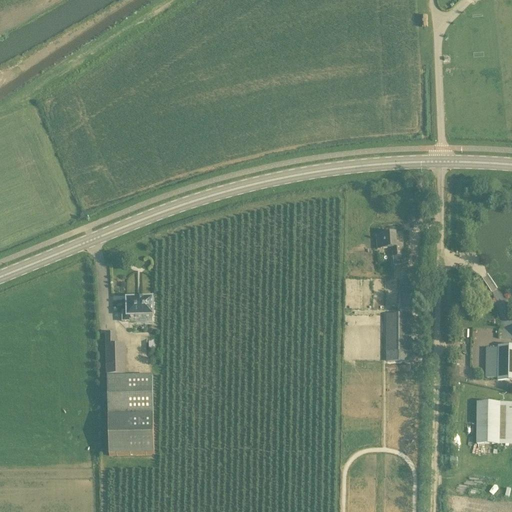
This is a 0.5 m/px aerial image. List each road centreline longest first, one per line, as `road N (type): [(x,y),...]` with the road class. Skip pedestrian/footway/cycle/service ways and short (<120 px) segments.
road 1 (primary): [(511,166),(393,162),(270,177),(173,204),(0,275)]
road 2 (track): [(432,511),(440,148),(430,0)]
road 3 (unknown): [(438,260),(475,263),(500,304),(506,343),(477,348),(476,372)]
